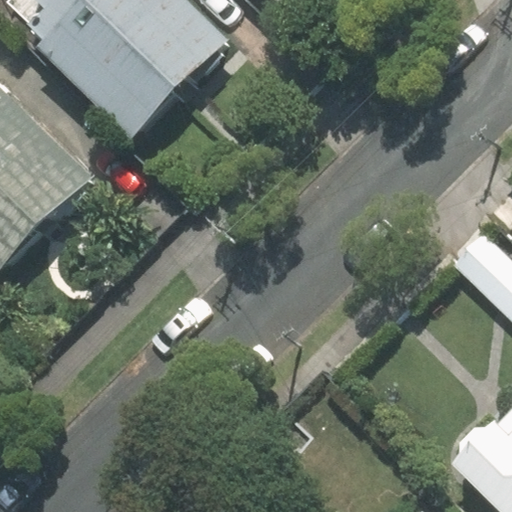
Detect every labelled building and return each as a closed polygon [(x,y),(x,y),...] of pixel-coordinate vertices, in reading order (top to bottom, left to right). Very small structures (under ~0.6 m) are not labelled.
[(226,55),(170,0),(0,0),(0,9),(47,55),(39,63),(131,153),(226,55)] [(322,0),(267,0),(296,28),(322,0)] [(0,284),(94,196),(0,96),(0,284)] [(511,259),(485,234),(452,269),(511,326),(511,259)] [(0,360),(12,350),(0,337),(0,360)] [(444,472),(486,511),(511,511),(511,426),(501,438),(488,426),(444,472)]
